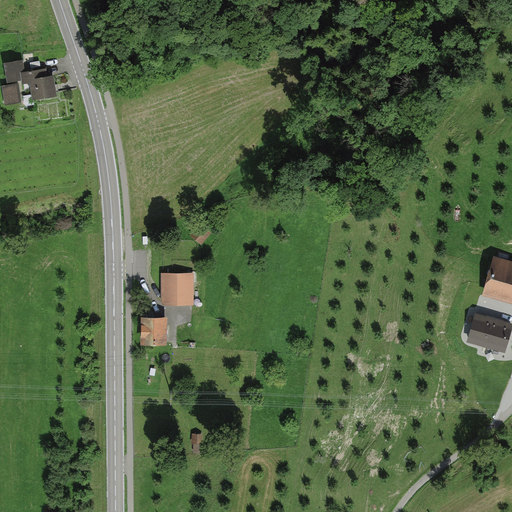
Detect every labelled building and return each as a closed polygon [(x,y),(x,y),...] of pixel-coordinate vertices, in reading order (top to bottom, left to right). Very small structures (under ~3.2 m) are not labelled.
[(30,83),(32,100),(57,96),(53,75),(48,76),(46,68),(25,72),(22,60),(3,64),(7,83),(22,81),(22,84),(30,83)] [(18,83),(2,86),(5,105),(22,102),(18,83)] [(212,234),(202,226),(192,238),(202,246),(212,234)] [(511,259),(495,255),(485,290),(511,297),(511,259)] [(195,275),(162,276),(163,306),(196,305),(195,275)] [(511,323),(465,310),(458,334),(505,347),(511,323)] [(172,346),(171,318),(145,318),(146,347),(172,346)] [(204,434),(192,433),(190,452),(202,454),(204,434)]
